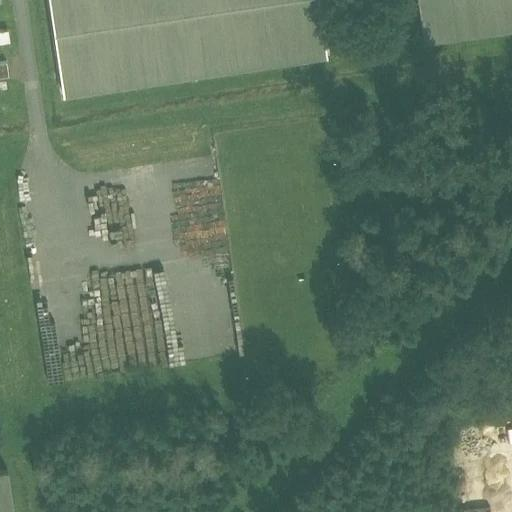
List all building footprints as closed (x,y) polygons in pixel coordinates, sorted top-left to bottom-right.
[(326,62),(316,0),(44,0),(60,102),(326,62)] [(511,34),(511,0),(415,0),(423,48),(511,34)] [(0,36),(0,50),(8,49),(6,36),(0,36)] [(511,418),(487,422),(489,439),(511,435),(511,418)] [(511,501),(511,473),(498,474),(500,503),(511,501)] [(10,511),(6,477),(0,477),(0,511),(10,511)]
